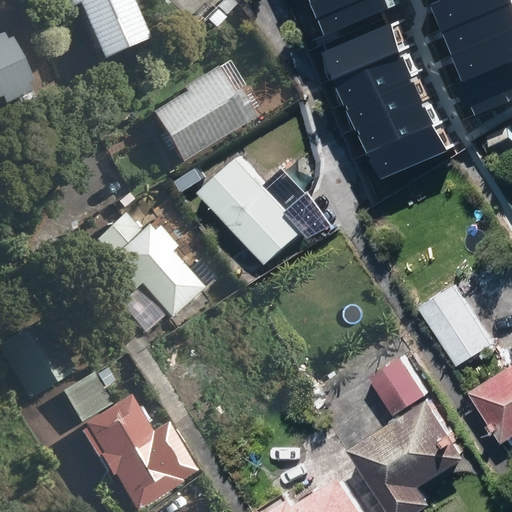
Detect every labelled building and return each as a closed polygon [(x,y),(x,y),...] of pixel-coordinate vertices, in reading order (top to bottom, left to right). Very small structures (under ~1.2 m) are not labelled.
[(67,0),(72,9),(79,6),(104,63),(151,43),(132,0),(67,0)] [(307,0),(313,15),(352,0),(307,0)] [(389,8),(386,0),(352,0),(313,15),(321,35),(389,8)] [(442,30),(511,2),(511,1),(511,0),(443,0),(432,4),(442,30)] [(511,2),(442,30),(453,56),(511,32),(511,2)] [(390,24),(323,54),(334,80),(401,51),(390,24)] [(511,61),(511,32),(453,56),(463,81),(511,61)] [(0,100),(3,100),(5,106),(32,95),(29,88),(34,86),(14,40),(7,43),(4,35),(0,36),(0,100)] [(413,76),(401,51),(334,80),(346,105),(413,76)] [(511,88),(511,61),(463,81),(457,83),(467,107),(511,88)] [(187,94),(153,115),(183,164),(258,118),(233,77),(226,81),(219,69),(185,90),(187,94)] [(413,76),(346,105),(357,130),(424,101),(413,76)] [(434,125),(424,101),(357,130),(367,154),(434,125)] [(434,125),(367,154),(379,179),(446,150),(434,125)] [(308,149),(276,179),(297,202),(329,172),(308,149)] [(246,154),(208,187),(272,261),(310,228),(246,154)] [(142,285),(172,319),(205,291),(173,254),(179,249),(160,228),(155,233),(149,226),(142,233),(125,214),(93,241),(136,290),(142,285)] [(461,283),(426,303),(462,364),(483,352),(487,358),(500,350),(461,283)] [(47,322),(1,348),(30,400),(76,373),(47,322)] [(408,353),(376,373),(400,411),(432,391),(408,353)] [(511,366),(478,388),(510,439),(511,437),(511,366)] [(94,373),(63,393),(83,424),(114,404),(94,373)] [(439,394),(360,443),(402,511),(417,511),(441,497),(431,481),(476,453),(439,394)] [(131,397),(86,426),(104,456),(100,458),(112,478),(115,476),(136,511),(137,511),(183,484),(131,397)] [(300,493),(268,511),(373,511),(350,472),(304,499),(300,493)]
